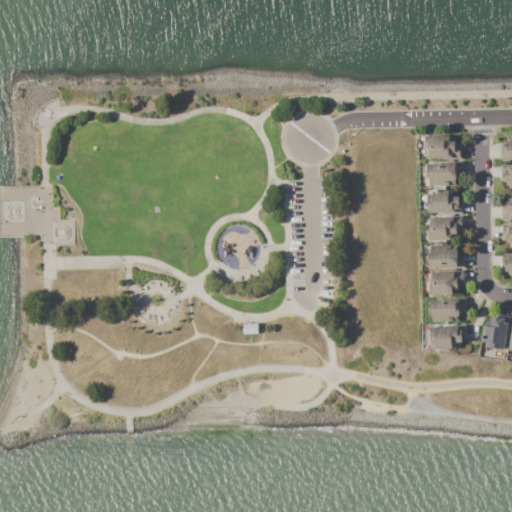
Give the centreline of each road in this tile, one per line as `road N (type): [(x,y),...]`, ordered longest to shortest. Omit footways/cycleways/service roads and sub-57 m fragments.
road 1 (tertiary): [(511,117),(353,121),(308,136)]
road 2 (residential): [(478,132),(481,282),(511,298)]
